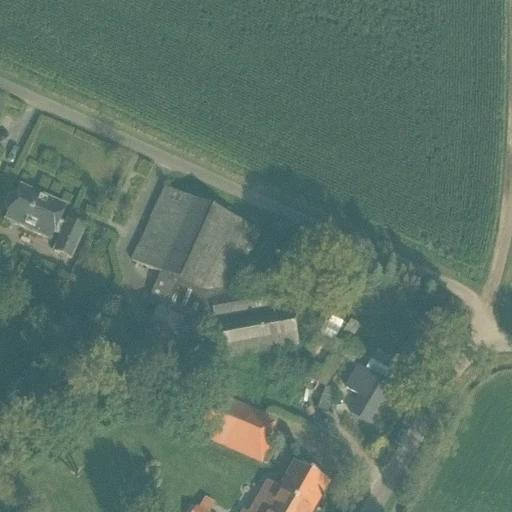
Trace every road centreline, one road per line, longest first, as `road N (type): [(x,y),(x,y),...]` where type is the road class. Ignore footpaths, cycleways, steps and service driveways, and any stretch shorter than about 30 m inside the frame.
road 1 (unclassified): [(482,339),(487,306),(467,295),(0,85)]
road 2 (unclassified): [(370,511),(447,380),(482,339)]
